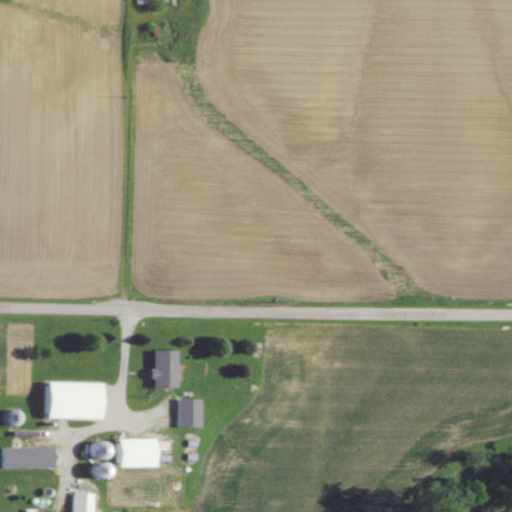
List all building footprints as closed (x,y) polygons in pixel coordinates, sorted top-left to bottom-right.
[(174,351),(150,351),(149,378),(151,378),(151,388),(173,388),(174,351)] [(45,419),(99,420),(100,384),(46,382),(45,419)] [(176,400),(176,427),(199,427),(199,400),(176,400)] [(152,439),(115,440),(116,468),(153,467),(152,439)] [(52,448),(0,449),(0,469),(52,468),(52,448)] [(70,511),(91,511),(92,494),(71,493),(70,511)]
